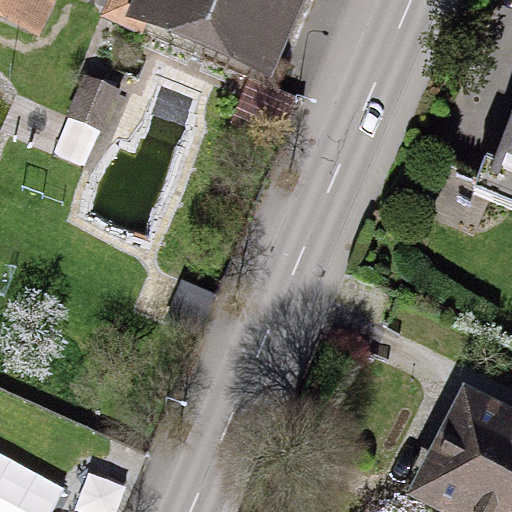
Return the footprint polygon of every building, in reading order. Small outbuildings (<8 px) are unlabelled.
[(50,0),(0,0),(0,24),(33,39),(50,0)] [(117,0),(113,11),(277,84),(314,0),(117,0)] [(109,91),(72,78),(54,128),(91,141),(109,91)] [(511,137),(496,178),(511,184),(511,137)] [(511,511),(511,417),(465,395),(411,505),(426,511),(511,511)]
